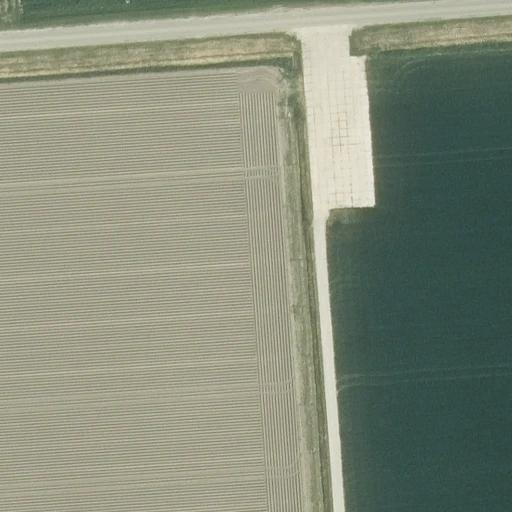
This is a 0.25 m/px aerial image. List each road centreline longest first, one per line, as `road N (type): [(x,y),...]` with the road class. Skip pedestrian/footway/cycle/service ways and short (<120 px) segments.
road 1 (unclassified): [(0,42),(511,5)]
road 2 (track): [(339,511),(303,20)]
